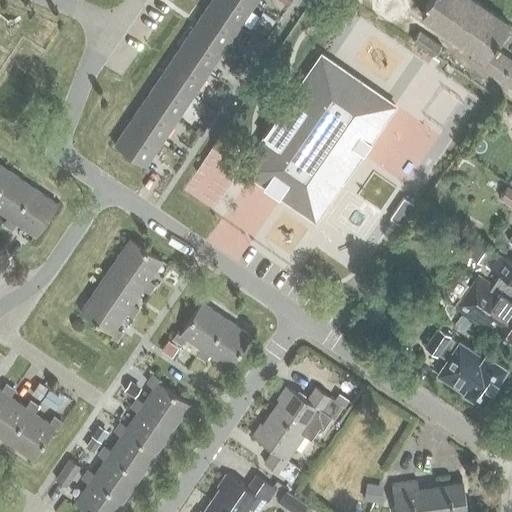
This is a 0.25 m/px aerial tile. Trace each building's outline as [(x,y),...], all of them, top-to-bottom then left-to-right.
[(210,0),(206,6),(237,27),(253,4),(247,0),(210,0)] [(467,58),(508,86),(511,79),(511,62),(491,49),(507,26),(470,0),(426,0),(423,5),(426,7),(420,16),(472,51),(467,58)] [(190,30),(221,51),(237,27),(206,6),(190,30)] [(263,10),(256,20),(268,28),(275,18),(263,10)] [(175,53),(206,74),(221,51),(190,30),(175,53)] [(418,31),(411,40),(433,55),(439,46),(418,31)] [(252,56),(261,43),(251,36),(242,49),(252,56)] [(159,76),(190,97),(206,74),(175,53),(159,76)] [(285,107),(241,170),(251,176),(268,188),(268,187),(279,195),(279,196),(281,198),(315,221),(360,155),(364,150),(363,149),(368,142),(369,143),(395,106),(384,99),(330,61),(321,55),(290,99),(285,107)] [(236,77),(243,66),(235,61),(228,72),(236,77)] [(143,100),(174,121),(190,97),(159,76),(143,100)] [(127,123),(158,144),(174,121),(143,100),(127,123)] [(158,144),(127,123),(112,147),(143,168),(158,144)] [(0,213),(6,218),(10,220),(31,189),(7,173),(0,183),(0,213)] [(511,190),(505,186),(497,199),(511,207),(511,190)] [(10,220),(6,218),(1,225),(9,230),(14,223),(34,237),(55,206),(31,189),(10,220)] [(252,197),(229,227),(249,242),(272,211),(252,197)] [(403,198),(389,218),(394,221),(396,222),(399,225),(413,205),(409,203),(408,202),(403,198)] [(142,285),(139,289),(147,294),(153,286),(145,280),(158,260),(128,240),(111,264),(142,285)] [(479,242),(469,255),(484,265),(493,252),(479,242)] [(502,243),(497,250),(504,255),(509,248),(502,243)] [(477,276),(454,309),(460,313),(471,321),(477,325),(478,323),(489,331),(492,327),(511,340),(511,339),(511,261),(495,250),(493,252),(484,265),(499,276),(493,285),(478,274),(477,276)] [(125,309),(123,312),(131,317),(136,309),(128,304),(139,289),(142,285),(111,264),(95,288),(125,309)] [(125,309),(95,288),(78,313),(108,333),(106,336),(115,342),(120,333),(112,328),(123,312),(125,309)] [(184,338),(200,349),(203,351),(224,320),(200,304),(179,334),(175,332),(170,340),(179,346),(184,338)] [(460,313),(453,324),(464,331),(471,321),(460,313)] [(203,351),(200,349),(195,356),(203,362),(208,354),(227,367),(248,337),(224,320),(203,351)] [(457,343),(456,344),(448,338),(448,337),(436,329),(423,349),(435,357),(441,348),(450,354),(436,375),(480,405),(504,369),(483,355),(481,358),(457,343)] [(167,340),(161,350),(162,351),(171,357),(177,347),(169,341),(167,340)] [(187,405),(179,400),(182,394),(171,387),(168,392),(157,385),(159,381),(152,376),(146,384),(154,389),(143,405),(140,409),(170,429),(187,405)] [(124,390),(134,397),(140,388),(130,381),(124,390)] [(31,394),(39,399),(47,388),(38,382),(31,394)] [(0,401),(3,397),(6,399),(13,390),(4,384),(0,390),(0,401)] [(344,407),(335,402),(315,388),(306,401),(285,387),(276,399),(279,401),(271,413),(302,434),(310,440),(319,427),(322,429),(331,417),(335,420),(344,407)] [(49,390),(41,401),(52,408),(59,397),(49,390)] [(343,406),(348,400),(338,393),(333,400),(343,406)] [(22,410),(6,399),(3,397),(0,401),(0,438),(7,443),(28,413),(31,416),(37,407),(28,401),(22,410)] [(137,414),(127,429),(124,433),(154,453),(170,429),(140,409),(143,405),(135,400),(130,408),(137,414)] [(28,413),(7,443),(31,460),(52,430),(54,432),(60,423),(52,417),(46,426),(31,416),(28,413)] [(263,463),(283,477),(292,483),(301,470),(285,459),(302,434),(271,413),(262,425),(260,424),(251,436),(272,451),(263,463)] [(124,433),(127,429),(119,424),(113,432),(120,438),(110,453),(107,456),(138,477),(154,453),(124,433)] [(91,436),(101,442),(107,432),(98,426),(91,436)] [(85,446),(94,452),(99,444),(90,438),(85,446)] [(104,461),(94,477),(91,480),(121,501),(138,477),(107,456),(110,453),(102,448),(97,456),(104,461)] [(67,488),(81,467),(68,459),(55,481),(67,488)] [(85,511),(113,511),(121,501),(91,480),(94,477),(86,471),(80,480),(88,485),(75,505),(85,511)] [(227,511),(248,511),(259,497),(266,502),(275,489),(255,475),(246,488),(225,474),(215,488),(218,489),(210,500),(227,511)] [(466,511),(462,484),(418,490),(416,480),(392,483),(396,511),(466,511)] [(363,500),(380,503),(383,486),(367,483),(363,500)] [(286,494),(279,505),(290,511),(303,511),(307,507),(286,494)] [(227,511),(210,500),(202,511),(200,511),(199,511),(198,511),(227,511)]
